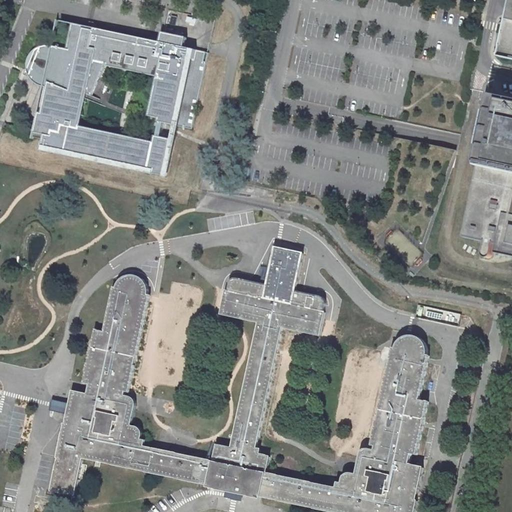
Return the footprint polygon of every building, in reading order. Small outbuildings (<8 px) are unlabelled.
[(511,19),(503,62),(511,63),(511,19)] [(154,172),(154,174),(167,176),(177,142),(164,139),(166,125),(180,128),(195,131),(208,53),(185,47),(184,52),(179,51),(182,36),(162,32),(161,37),(160,42),(97,30),(96,34),(89,32),(90,28),(77,25),(71,49),(53,45),(50,45),(48,45),(45,45),(42,46),(40,48),(38,49),(36,51),(34,52),(33,54),(31,57),(30,59),(30,62),(29,65),(29,68),(27,73),(34,75),(32,78),(34,79),(35,80),(36,81),(37,82),(39,83),(41,84),(43,84),(44,85),(46,85),(48,85),(50,86),(52,86),(53,86),(56,86),(62,88),(51,112),(43,110),(39,109),(33,134),(33,137),(43,139),(41,150),(51,152),(52,149),(154,172)] [(48,85),(43,110),(51,112),(62,88),(56,86),(53,86),(52,86),(50,86),(48,85)] [(495,113),(511,116),(511,103),(496,100),(470,226),(472,226),(495,113)] [(511,116),(495,113),(472,226),(470,226),(467,242),(485,246),(486,242),(490,243),(489,246),(487,257),(488,259),(490,260),(494,259),(497,248),(497,243),(511,246),(511,116)] [(511,246),(497,243),(497,248),(500,249),(499,256),(511,258),(511,246)] [(218,444),(214,461),(211,460),(208,459),(194,456),(158,448),(145,446),(146,440),(142,439),(143,434),(143,431),(142,429),(140,428),(138,426),(132,425),(136,410),(137,404),(137,402),(136,400),(134,398),(132,397),(125,395),(126,392),(130,392),(138,355),(139,351),(149,302),(151,295),(149,295),(149,292),(149,290),(148,286),(147,283),(145,281),(142,278),(138,276),(135,275),(130,275),(127,276),(124,278),(121,279),(120,282),(118,285),(117,288),(114,287),(105,332),(97,330),(85,383),(90,384),(88,394),(73,391),(66,424),(65,423),(58,458),(59,458),(52,491),(76,496),(78,489),(80,480),(83,464),(84,458),(96,461),(101,462),(209,485),(209,487),(210,487),(261,498),(262,499),(262,497),(331,511),(416,511),(419,500),(418,500),(425,467),(410,464),(412,454),(418,455),(424,426),(425,422),(429,402),(420,400),(422,394),(429,363),(430,359),(430,356),(428,355),(428,353),(428,350),(428,347),(426,344),(424,341),(421,339),(418,337),(414,336),(410,336),(407,337),(403,338),(401,340),(399,342),(397,345),(396,348),(394,348),(389,370),(373,443),(372,445),(376,446),(376,450),(369,448),(367,449),(365,450),(363,451),(361,453),(361,457),(360,461),(357,474),(352,473),(350,473),(347,474),(345,475),(343,478),(343,483),(338,482),(337,487),(328,486),(268,473),(272,456),(261,454),(262,448),(258,448),(278,354),(279,350),(284,328),(305,333),(322,336),(327,312),(325,312),(327,304),(327,302),(326,300),(325,298),(323,297),(297,291),(305,253),(276,247),(267,285),(238,278),(236,278),(233,279),(231,280),(230,283),(228,291),(227,290),(222,314),(222,315),(259,323),(232,447),(218,444)] [(459,323),(461,314),(427,308),(425,317),(459,323)] [(67,411),(68,403),(54,400),(52,408),(67,411)]
